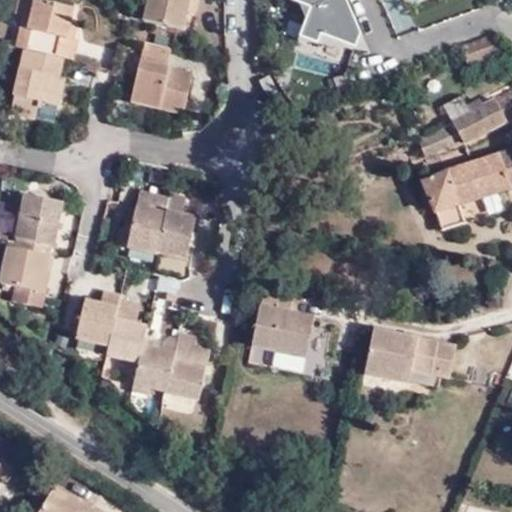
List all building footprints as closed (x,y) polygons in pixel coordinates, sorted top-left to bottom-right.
[(15,0),(12,15),(21,17),(25,0),(15,0)] [(25,0),(21,17),(14,46),(23,48),(67,58),(70,59),(75,39),(70,38),(64,37),(67,21),(71,7),(40,0),(25,0)] [(144,0),(145,1),(141,17),(179,27),(185,9),(192,9),(194,0),(144,0)] [(294,45),(366,52),(343,0),(287,0),(287,1),(296,5),(303,21),(294,45)] [(64,37),(70,38),(74,23),(67,21),(64,37)] [(492,38),(460,49),(464,64),(496,54),(492,38)] [(165,66),(169,47),(142,40),(137,60),(145,62),(142,73),(135,71),(128,100),(181,113),(191,72),(165,66)] [(67,58),(23,48),(7,113),(50,122),(59,88),(49,86),(52,75),(61,78),(67,58)] [(137,60),(135,71),(142,73),(145,62),(137,60)] [(59,88),(61,78),(52,75),(49,86),(59,88)] [(265,77),(255,81),(264,97),(273,93),(265,77)] [(511,117),(511,97),(510,94),(471,115),(414,143),(422,159),(444,150),(446,150),(460,145),(511,117)] [(511,187),(511,149),(447,171),(418,183),(430,214),(433,213),(439,233),(462,226),(456,206),(511,187)] [(132,208),(122,247),(153,255),(153,252),(182,259),(193,215),(179,211),(182,200),(166,195),(165,199),(136,191),(132,208)] [(41,269),(46,270),(50,255),(46,255),(48,244),(52,245),(63,202),(22,193),(11,235),(15,236),(12,247),(4,245),(0,261),(0,281),(12,284),(36,290),(41,269)] [(111,244),(122,247),(132,208),(125,207),(120,230),(115,228),(111,244)] [(38,306),(46,270),(41,269),(36,290),(12,284),(10,299),(38,306)] [(290,294),(261,289),(249,347),(305,358),(312,320),(287,315),(290,294)] [(111,319),(115,300),(116,295),(99,291),(96,303),(81,300),(72,337),(103,345),(102,353),(134,362),(127,390),(143,394),(146,388),(161,391),(194,400),(207,347),(191,343),(192,339),(176,334),(171,354),(139,346),(141,338),(143,327),(130,323),(111,319)] [(134,305),(115,300),(111,319),(130,323),(134,305)] [(151,341),(141,338),(139,346),(171,354),(176,334),(153,329),(151,341)] [(455,347),(372,331),(363,376),(408,385),(410,373),(448,379),(455,347)] [(146,388),(143,394),(142,399),(158,403),(161,391),(146,388)] [(0,461),(12,470),(21,457),(0,441),(0,461)] [(0,477),(4,481),(12,470),(0,461),(0,477)] [(34,511),(93,511),(50,485),(34,511)]
